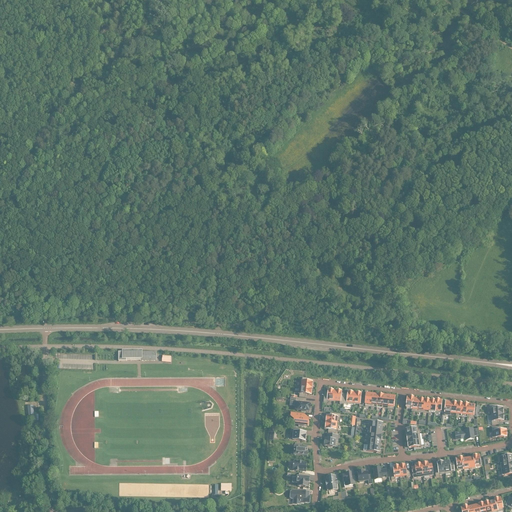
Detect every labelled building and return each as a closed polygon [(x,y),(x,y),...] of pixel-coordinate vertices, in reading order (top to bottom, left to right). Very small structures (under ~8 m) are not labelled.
[(124,358),(139,358),(139,361),(155,361),(155,352),(142,352),(142,351),(122,351),(122,352),(118,352),(118,360),(124,360),(124,358)] [(311,389),(312,389),(313,383),(307,382),(307,378),(302,378),(301,381),(300,381),(300,388),(311,389)] [(311,390),(311,389),(300,388),(298,387),(298,394),(299,394),(298,398),(305,398),(305,395),(310,395),(311,390)] [(324,393),(324,396),(323,403),(327,403),(327,402),(333,402),(333,401),(334,396),(334,391),(333,390),(328,390),(328,393),(324,393)] [(339,404),(343,405),(344,396),(344,395),(341,394),(341,391),(340,391),(340,390),(337,390),(337,391),(336,391),(334,391),(334,396),(333,401),(339,402),(339,404)] [(344,395),(344,396),(343,405),(346,405),(353,406),(353,404),(354,396),(354,393),(352,393),(352,391),(349,391),(348,392),(347,392),(347,395),(344,395)] [(360,399),(360,396),(360,393),(360,392),(356,392),(356,393),(354,393),(354,396),(353,404),(359,405),(359,406),(363,407),(363,399),(360,399)] [(310,409),(310,405),(309,405),(303,404),(303,399),(295,398),(290,398),(290,403),(297,403),(296,411),(301,411),(301,412),(305,413),(305,412),(309,412),(309,409),(310,409)] [(502,415),(502,409),(499,409),(499,405),(489,406),(489,410),(490,410),(491,416),(502,415)] [(27,422),(38,421),(37,415),(34,415),(33,415),(32,406),(27,406),(28,415),(28,418),(26,418),(27,422)] [(291,421),(294,422),(293,424),(298,425),(298,427),(303,428),(304,426),(308,426),(308,422),(307,422),(308,419),(303,418),(303,415),(290,413),(291,413),(290,418),(291,418),(291,421)] [(326,417),(326,423),(337,424),(338,418),(339,419),(339,415),(330,413),(329,417),(326,417)] [(502,415),(491,416),(491,425),(498,425),(497,421),(503,421),(502,415)] [(372,423),(371,428),(371,429),(381,430),(382,424),(380,424),(380,422),(372,421),(372,423)] [(326,423),(325,423),(324,429),(328,430),(327,433),(335,434),(335,431),(337,431),(337,424),(326,423)] [(501,431),(501,427),(491,428),(492,438),(506,437),(506,433),(505,431),(501,431)] [(301,433),(301,430),(291,428),(290,432),(293,432),(293,440),(304,441),(305,440),(305,436),(305,433),(301,433)] [(465,439),(466,440),(474,439),(473,437),(478,436),(477,430),(472,430),(464,431),(464,432),(455,433),(456,439),(461,438),(461,439),(465,439)] [(328,435),(328,440),(325,440),(324,442),(323,442),(323,445),(324,445),(324,446),(327,447),(327,448),(331,448),(331,447),(337,448),(337,441),(339,442),(339,436),(328,435)] [(420,440),(407,442),(407,445),(407,448),(408,448),(421,446),(420,440)] [(301,444),(295,444),(294,447),(293,451),(293,452),(294,452),(293,455),(307,457),(307,453),(307,448),(301,448),(301,444)] [(501,455),(502,463),(502,464),(511,462),(511,460),(511,456),(506,457),(506,454),(501,455)] [(301,462),(298,462),(293,462),(292,468),(295,468),(295,471),(298,471),(304,472),(304,469),(305,469),(306,463),(301,462)] [(421,463),(423,477),(433,476),(431,466),(428,467),(427,462),(421,463)] [(445,474),(443,463),(442,463),(442,462),(438,462),(438,464),(437,464),(437,469),(434,469),(435,477),(439,476),(439,475),(445,474)] [(443,463),(445,474),(450,473),(450,472),(454,472),(453,464),(449,465),(449,462),(443,463)] [(423,477),(421,463),(414,464),(415,468),(411,469),(413,479),(423,477)] [(399,477),(398,467),(398,466),(393,466),(394,468),(393,468),(393,471),(390,471),(391,481),(395,480),(395,478),(399,477)] [(398,467),(399,477),(406,476),(406,478),(410,477),(409,471),(405,471),(405,466),(398,467)] [(382,471),(380,471),(379,468),(373,469),(374,474),(373,474),(373,480),(374,479),(375,480),(381,480),(381,479),(387,478),(386,470),(382,471)] [(511,474),(511,468),(500,470),(501,476),(511,474)] [(368,485),(372,484),(371,475),(367,476),(367,473),(362,473),(362,471),(359,472),(359,474),(357,474),(358,482),(359,482),(359,483),(363,482),(363,481),(368,481),(368,485)] [(298,487),(307,487),(307,484),(308,484),(309,479),(306,478),(306,475),(298,474),(298,478),(292,477),(291,483),(298,483),(298,487)] [(352,485),(355,485),(354,476),(351,477),(350,474),(346,474),(346,475),(342,475),(343,483),(344,487),(348,487),(352,486),(352,485)] [(328,478),(327,479),(327,483),(326,483),(326,487),(327,487),(328,486),(329,491),(330,491),(334,490),(336,490),(337,490),(336,481),(335,481),(334,477),(333,478),(333,477),(328,478)] [(297,491),(292,491),(292,493),(291,493),(290,498),(293,498),(293,503),(293,504),(300,504),(300,503),(304,503),(304,502),(308,502),(309,497),(308,497),(308,495),(305,494),(306,492),(297,492),(297,491)] [(494,501),(496,511),(499,511),(503,511),(499,497),(493,499),(494,501)]
